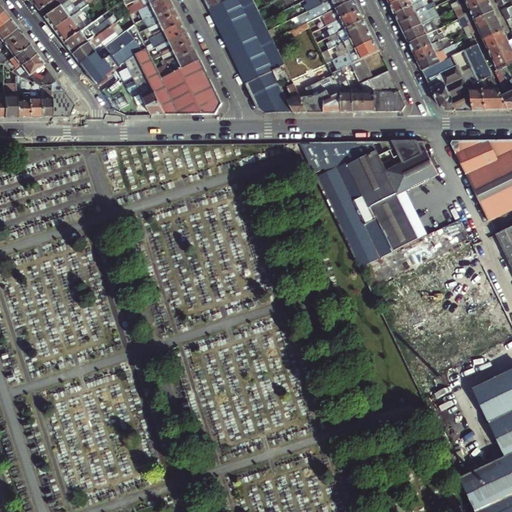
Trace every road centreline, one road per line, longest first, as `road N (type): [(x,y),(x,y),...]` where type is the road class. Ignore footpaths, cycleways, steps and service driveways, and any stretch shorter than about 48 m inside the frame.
road 1 (residential): [(244,127),(422,125)]
road 2 (residential): [(15,0),(93,104),(98,128)]
road 3 (residential): [(98,128),(244,127)]
road 4 (residential): [(190,0),(244,127)]
road 5 (residential): [(369,0),(422,125)]
